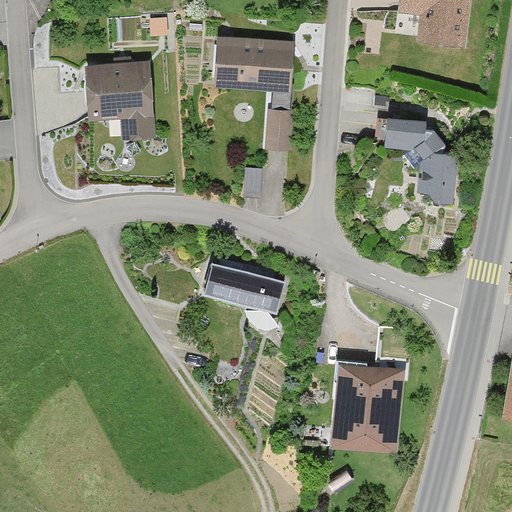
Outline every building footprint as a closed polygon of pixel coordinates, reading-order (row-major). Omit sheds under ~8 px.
[(418,43),(466,49),(472,0),(404,0),(403,9),(421,12),(418,43)] [(214,85),(290,90),(293,42),(217,37),(214,85)] [(121,139),(155,138),(153,61),(88,64),(90,118),(120,117),(121,139)] [(263,149),(288,149),(289,112),(264,111),(263,149)] [(458,203),(462,154),(437,123),(389,120),(387,148),(417,150),(426,160),(422,200),(458,203)] [(287,281),(214,263),(207,294),(279,312),(287,281)] [(405,369),(339,364),(333,449),(399,453),(405,369)]
